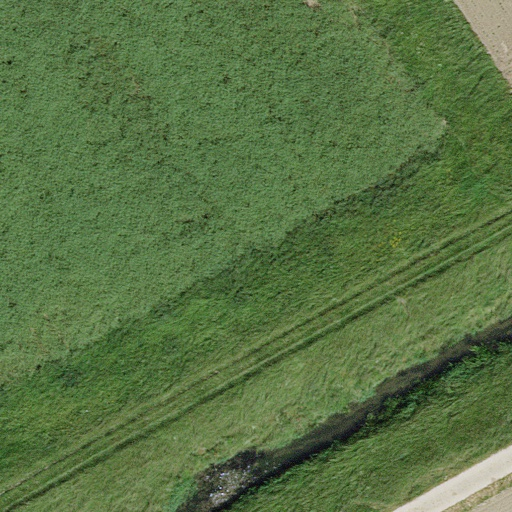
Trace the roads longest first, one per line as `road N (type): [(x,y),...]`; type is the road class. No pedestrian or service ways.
road 1 (track): [(0,485),(511,175)]
road 2 (track): [(363,511),(511,425)]
